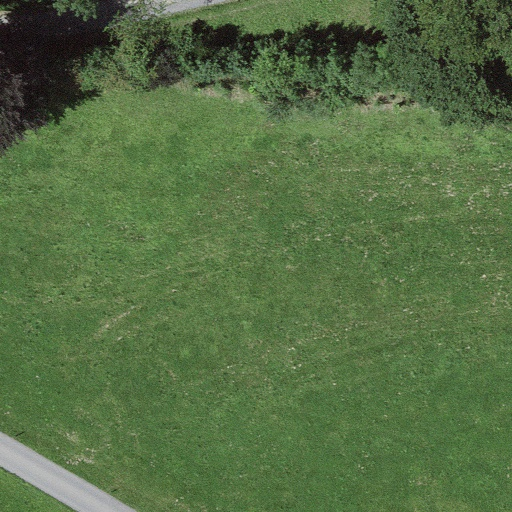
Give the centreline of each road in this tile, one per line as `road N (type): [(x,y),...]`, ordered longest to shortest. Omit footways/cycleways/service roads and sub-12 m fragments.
road 1 (track): [(149,0),(0,25)]
road 2 (unclassified): [(0,447),(112,511)]
